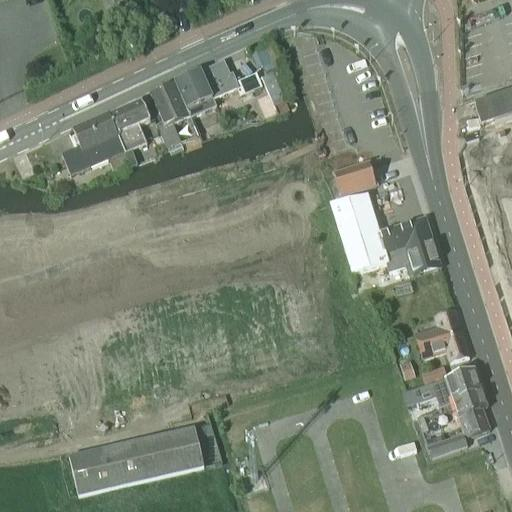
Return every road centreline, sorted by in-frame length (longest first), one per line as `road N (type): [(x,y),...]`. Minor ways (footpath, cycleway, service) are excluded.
road 1 (tertiary): [(0,148),(311,7),(334,5),(384,25)]
road 2 (tertiary): [(511,432),(421,133)]
road 3 (tertiary): [(421,133),(426,103),(416,48),(384,25)]
